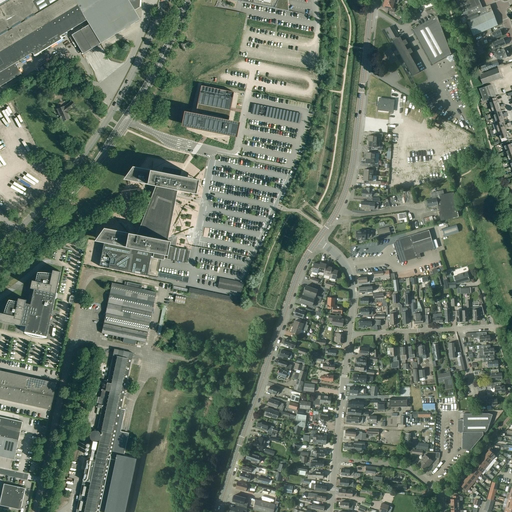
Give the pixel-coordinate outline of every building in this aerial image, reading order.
[(10,0),(0,6),(0,86),(21,74),(15,63),(32,53),(34,56),(62,39),(60,36),(68,32),(86,20),(89,25),(71,36),(73,38),(72,38),(73,40),(74,41),(83,54),(101,43),(140,20),(134,10),(141,7),(141,0),(10,0)] [(231,0),(287,11),(288,10),(287,0),(231,0)] [(463,13),(481,5),(478,0),(456,0),(458,4),(459,3),(460,6),(460,7),(462,11),(463,13)] [(393,6),(394,3),(384,1),(384,3),(383,3),(382,7),(388,8),(387,11),(394,13),(395,7),(393,6)] [(482,8),(481,5),(463,13),(467,22),(473,36),(497,25),(492,11),(487,13),(492,11),(490,5),(482,8)] [(451,54),(437,16),(412,30),(431,65),(451,54)] [(412,53),(410,49),(407,50),(404,46),(407,44),(405,40),(402,42),(393,26),(386,29),(393,41),(392,41),(396,50),(393,52),(391,49),(384,52),(391,64),(397,60),(395,57),(399,55),(411,76),(418,72),(409,55),(412,53)] [(492,33),(489,34),(491,40),(494,39),(495,39),(496,38),(497,38),(501,36),(499,30),(492,33)] [(495,42),(493,43),(495,49),(497,48),(505,45),(503,39),(495,42)] [(504,57),(505,57),(505,58),(508,57),(508,56),(509,55),(506,48),(496,52),(499,59),(504,57)] [(495,66),(493,61),(480,66),(482,71),(495,66)] [(498,68),(479,75),(483,84),(502,78),(498,68)] [(184,111),(181,126),(192,128),(208,131),(225,135),(237,137),(240,122),(228,120),(234,92),(201,85),(196,113),(184,111)] [(484,101),(488,99),(496,97),(491,85),(479,89),(484,101)] [(489,100),(490,102),(490,103),(492,108),(500,105),(498,102),(497,100),(496,97),(489,100)] [(379,98),(378,110),(389,112),(390,107),(389,107),(390,100),(379,98)] [(58,108),(57,109),(60,117),(62,122),(70,119),(67,111),(75,105),(72,101),(64,107),(64,106),(61,107),(60,105),(57,106),(58,108)] [(504,121),(497,123),(496,124),(497,129),(505,126),(504,123),(503,122),(504,121)] [(509,140),(508,137),(509,137),(508,133),(507,133),(507,131),(499,134),(501,139),(502,142),(509,140)] [(504,146),(506,152),(511,149),(511,143),(510,144),(509,141),(503,143),(500,144),(501,147),(504,146)] [(374,167),(377,168),(378,168),(378,165),(375,164),(375,159),(366,159),(365,164),(372,164),(372,167),(374,167)] [(137,234),(104,228),(95,241),(104,242),(99,266),(149,276),(157,278),(161,259),(164,260),(165,254),(168,255),(171,241),(168,240),(178,190),(196,193),(199,179),(180,175),(181,170),(163,166),(161,172),(133,166),(123,179),(129,180),(156,185),(137,234)] [(363,181),(374,181),(374,184),(380,185),(381,182),(372,181),(373,176),(363,176),(363,181)] [(367,200),(372,201),(372,198),(371,198),(371,195),(372,188),(366,188),(366,190),(362,190),(362,192),(362,197),(367,197),(367,200)] [(431,193),(432,199),(427,200),(429,207),(437,205),(441,221),(459,217),(454,192),(446,194),(445,192),(443,192),(443,190),(431,193)] [(362,202),(361,205),(361,208),(365,208),(364,211),(371,211),(371,210),(374,210),(374,209),(378,210),(378,206),(378,203),(375,203),(362,202)] [(456,225),(442,229),(444,237),(459,232),(456,225)] [(378,230),(380,239),(391,236),(388,227),(378,230)] [(356,231),(356,236),(357,236),(357,240),(365,241),(365,238),(368,238),(369,230),(364,230),(364,231),(356,231)] [(394,244),(397,254),(422,246),(419,234),(396,240),(394,244)] [(185,263),(188,250),(172,247),(169,260),(185,263)] [(314,263),(312,272),(318,273),(318,272),(320,265),(320,263),(317,262),(316,264),(314,263)] [(320,265),(318,272),(324,273),(326,266),(326,264),(320,263),(320,265)] [(324,275),(330,276),(332,269),(332,268),(326,266),(324,273),(324,275)] [(338,271),(332,269),(330,276),(330,278),(336,280),(336,279),(337,279),(338,275),(337,275),(338,271)] [(34,289),(56,294),(61,272),(53,270),(52,273),(50,273),(48,273),(46,273),(44,272),(42,272),(40,272),(38,272),(36,281),(32,280),(30,288),(34,289)] [(467,272),(454,276),(457,284),(469,280),(467,272)] [(437,277),(439,286),(443,285),(443,284),(447,283),(445,275),(437,277)] [(220,277),(218,288),(240,292),(244,283),(220,277)] [(422,283),(422,284),(423,288),(429,287),(427,277),(417,278),(418,284),(422,283)] [(141,289),(126,286),(112,283),(101,333),(109,335),(108,339),(123,342),(135,345),(136,341),(146,343),(156,293),(141,289)] [(303,294),(321,300),(322,297),(318,296),(320,291),(317,290),(306,286),(303,293),(304,293),(303,294)] [(236,303),(238,298),(189,288),(188,293),(236,303)] [(55,295),(56,294),(34,289),(33,294),(31,304),(26,303),(26,300),(18,298),(18,302),(9,300),(8,302),(7,303),(6,305),(6,307),(5,309),(5,311),(4,313),(1,313),(0,314),(0,320),(21,325),(22,325),(22,326),(23,326),(23,327),(24,327),(24,326),(26,326),(24,332),(26,333),(27,334),(28,335),(30,335),(31,336),(33,336),(34,337),(36,337),(37,337),(39,338),(40,338),(42,338),(43,338),(45,338),(46,338),(47,336),(55,299),(55,297),(56,297),(56,296),(56,295),(55,295)] [(321,300),(303,294),(303,295),(302,295),(300,302),(312,306),(314,306),(316,302),(320,303),(321,300)] [(186,297),(176,295),(174,302),(184,304),(186,297)] [(328,298),(328,305),(328,308),(333,309),(333,313),(342,313),(343,312),(343,311),(342,310),(342,307),(337,307),(337,306),(334,305),(334,298),(328,298)] [(480,305),(480,306),(479,306),(473,306),(473,320),(480,320),(479,310),(481,310),(483,316),(486,315),(484,309),(483,304),(480,305)] [(294,312),(294,314),(294,315),(303,318),(305,318),(307,313),(307,312),(305,311),(302,310),(296,308),(295,312),(294,312)] [(390,312),(390,314),(390,317),(388,317),(388,322),(390,322),(391,325),(397,324),(396,312),(390,312)] [(437,313),(437,315),(433,315),(433,318),(434,323),(442,322),(442,317),(442,315),(442,313),(437,313)] [(329,315),(329,320),(332,321),(332,324),(342,326),(343,320),(338,319),(338,316),(329,315)] [(292,325),(292,326),(293,327),(301,330),(305,331),(307,325),(308,322),(302,320),(301,323),(295,321),(294,323),(293,323),(292,324),(292,325)] [(300,333),(301,330),(293,327),(291,332),(297,334),(296,337),(302,339),(304,334),(300,333)] [(470,338),(476,338),(479,341),(479,342),(490,342),(490,340),(492,338),(490,337),(490,335),(486,335),(486,332),(465,333),(465,337),(470,337),(470,338)] [(337,333),(336,342),(344,343),(344,334),(337,333)] [(286,339),(284,344),(291,347),(290,348),(294,349),(296,343),(298,343),(299,341),(293,339),(293,341),(286,339)] [(433,353),(434,355),(435,360),(440,359),(439,354),(438,344),(432,345),(432,347),(432,353),(433,353)] [(479,345),(479,349),(479,355),(484,355),(494,354),(494,353),(496,351),(494,349),(494,348),(490,348),(490,344),(479,345)] [(465,370),(462,355),(460,347),(458,347),(459,352),(456,352),(460,371),(465,370)] [(399,361),(397,361),(396,348),(390,348),(392,367),(387,367),(388,373),(393,372),(392,368),(396,368),(399,368),(399,361)] [(125,511),(137,458),(124,455),(126,445),(128,436),(129,433),(121,432),(126,409),(122,408),(125,393),(131,364),(133,353),(114,349),(112,358),(106,387),(103,386),(100,398),(104,398),(102,408),(100,417),(97,430),(93,429),(89,452),(87,458),(87,460),(83,476),(82,484),(75,511),(125,511)] [(282,350),(280,356),(287,358),(290,359),(292,354),(289,352),(282,350)] [(489,357),(486,357),(483,358),(483,361),(487,361),(487,362),(486,364),(488,366),(488,367),(498,367),(498,365),(500,363),(498,362),(498,360),(494,360),(494,357),(493,357),(490,357),(489,357)] [(277,365),(285,367),(284,369),(290,371),(291,365),(287,363),(279,360),(277,365)] [(300,371),(301,371),(300,375),(295,373),(293,379),(298,380),(294,390),(301,391),(303,382),(302,381),(307,367),(302,365),(300,371)] [(285,380),(285,378),(288,378),(291,371),(288,370),(288,372),(280,369),(278,375),(278,376),(277,376),(277,377),(277,378),(278,379),(279,380),(280,380),(280,379),(281,379),(282,379),(285,380)] [(491,375),(490,377),(492,378),(492,380),(502,379),(502,378),(504,376),(502,374),(502,373),(499,373),(498,369),(491,370),(491,375)] [(0,370),(0,384),(6,386),(9,372),(0,370)] [(9,372),(6,386),(16,388),(19,374),(9,372)] [(446,390),(452,389),(449,372),(446,372),(446,373),(437,375),(439,383),(445,381),(445,383),(444,384),(446,390)] [(19,374),(16,388),(25,390),(28,377),(28,376),(19,374)] [(28,376),(28,377),(25,390),(34,392),(44,394),(47,381),(28,376)] [(47,381),(44,394),(54,396),(57,383),(47,381)] [(502,382),(491,383),(492,388),(495,391),(495,392),(505,392),(505,390),(507,388),(505,387),(505,385),(502,385),(502,382)] [(305,383),(304,391),(314,392),(314,385),(305,383)] [(16,388),(6,386),(3,399),(13,401),(16,388)] [(269,389),(268,390),(269,391),(269,392),(272,393),(271,393),(276,395),(276,393),(278,394),(280,389),(278,389),(271,386),(270,389),(269,389)] [(22,403),(25,390),(16,388),(13,401),(22,403)] [(25,390),(22,403),(32,405),(34,392),(25,390)] [(41,407),(44,394),(34,392),(32,405),(41,407)] [(54,396),(44,394),(41,407),(51,410),(54,396)] [(487,405),(493,405),(495,407),(496,405),(498,405),(498,403),(499,401),(498,400),(497,398),(494,399),(494,395),(487,396),(479,396),(480,400),(481,400),(486,405),(487,405)] [(408,398),(389,399),(389,407),(408,407),(408,398)] [(269,399),(268,405),(277,408),(280,409),(280,410),(280,411),(282,411),(284,406),(283,405),(284,404),(282,403),(279,402),(269,399)] [(301,401),(300,408),(310,410),(310,402),(301,401)] [(290,402),(289,408),(297,410),(298,404),(290,402)] [(264,415),(264,416),(271,418),(271,417),(277,419),(279,413),(266,408),(264,414),(264,415)] [(313,415),(312,421),(315,421),(315,418),(318,418),(317,420),(320,420),(328,421),(329,415),(321,414),(321,413),(318,413),(318,415),(315,414),(315,415),(313,415)] [(458,420),(457,432),(462,432),(462,436),(462,449),(470,450),(482,436),(483,435),(483,432),(485,432),(487,430),(492,414),(489,413),(476,413),(463,414),(463,420),(458,420)] [(306,415),(298,414),(297,414),(295,425),(302,427),(305,428),(306,415)] [(0,456),(14,460),(19,440),(23,422),(0,416),(0,456)] [(258,422),(256,427),(266,431),(268,425),(266,424),(266,423),(262,422),(262,423),(258,422)] [(300,434),(302,427),(295,425),(293,433),(300,434)] [(353,436),(355,437),(355,439),(362,440),(362,432),(356,432),(353,431),(346,430),(345,436),(353,436)] [(256,439),(253,447),(262,450),(265,443),(267,439),(260,437),(259,440),(256,439)] [(344,445),(344,448),(345,448),(345,449),(349,450),(353,451),(353,450),(356,450),(356,451),(361,452),(362,445),(365,446),(365,442),(354,441),(354,444),(345,443),(345,445),(344,445)] [(428,450),(428,443),(411,441),(411,443),(413,443),(412,448),(428,450)] [(293,442),(291,450),(296,451),(297,447),(300,448),(301,444),(293,442)] [(489,450),(486,454),(493,460),(496,456),(489,450)] [(254,461),(257,462),(259,463),(261,457),(256,455),(248,452),(247,455),(247,456),(246,457),(247,458),(246,458),(254,461)] [(489,465),(493,460),(486,454),(482,459),(489,465)] [(416,462),(425,469),(429,463),(430,464),(432,461),(425,455),(418,464),(416,462)] [(482,459),(478,463),(485,469),(489,465),(482,459)] [(286,465),(280,463),(278,471),(284,473),(286,465)] [(482,473),(485,469),(478,463),(474,468),(482,473)] [(243,465),(242,471),(251,473),(255,474),(256,471),(259,472),(260,468),(256,467),(256,469),(252,468),(243,465)] [(474,468),(471,472),(478,478),(482,473),(474,468)] [(474,482),(478,478),(471,472),(467,476),(474,482)] [(241,473),(240,478),(244,479),(244,480),(247,481),(249,481),(250,478),(252,479),(253,478),(253,477),(251,476),(241,473)] [(467,476),(463,481),(470,487),(474,482),(467,476)] [(470,487),(463,481),(460,485),(467,491),(470,487)] [(238,482),(236,488),(246,491),(248,492),(248,491),(250,485),(248,484),(238,482)] [(25,488),(18,487),(4,483),(0,501),(0,505),(21,510),(25,488)] [(283,492),(292,493),(293,486),(284,484),(283,492)] [(309,493),(308,496),(312,497),(314,497),(314,499),(317,500),(325,501),(326,496),(318,494),(315,494),(309,493)] [(244,502),(245,498),(234,495),(234,496),(233,496),(232,500),(233,500),(232,501),(237,502),(236,505),(247,508),(248,503),(244,502)] [(460,505),(460,500),(462,500),(462,497),(459,496),(453,496),(453,499),(450,499),(451,505),(460,505)] [(256,499),(253,509),(264,511),(273,511),(275,505),(256,499)] [(379,511),(381,511),(387,511),(390,505),(382,502),(379,511)]
